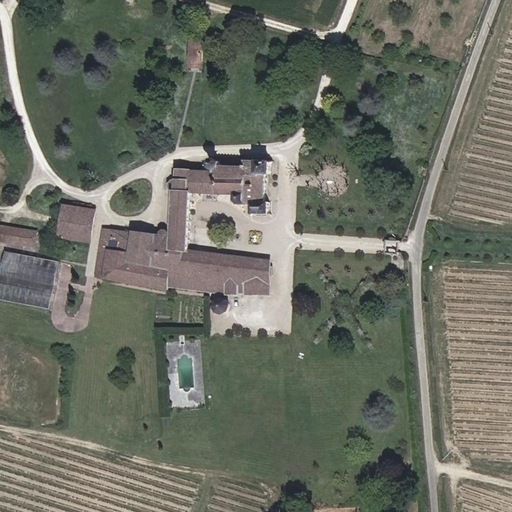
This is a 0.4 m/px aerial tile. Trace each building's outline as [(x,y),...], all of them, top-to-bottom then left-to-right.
[(202,63),(203,42),(191,41),(190,62),(202,63)] [(12,173),(15,165),(0,160),(0,186),(14,191),(18,175),(12,173)] [(190,252),(193,193),(236,195),(235,201),(239,205),(253,205),(253,215),(270,214),(270,203),(267,202),(267,175),(272,175),(273,162),(246,160),(245,167),(222,166),(222,164),(221,162),(219,160),(217,160),(214,161),(212,162),(211,165),(211,172),(192,171),(178,170),(177,180),(172,179),(169,182),(169,188),(172,191),(176,191),(174,238),(168,237),(168,234),(167,232),(166,232),(163,233),(162,234),(162,236),(107,229),(106,234),(104,233),(97,277),(169,290),(169,286),(219,293),(271,293),(271,261),(190,252)] [(91,242),(95,211),(66,206),(61,237),(91,242)] [(8,238),(9,227),(0,225),(0,241),(7,242),(8,238)] [(36,242),(37,232),(9,227),(8,238),(36,242)] [(36,242),(8,238),(7,242),(35,247),(36,242)] [(0,299),(51,310),(60,262),(7,252),(2,279),(1,284),(0,289),(0,299)] [(231,309),(231,306),(230,303),(229,301),(226,299),(222,298),(219,299),(217,301),(215,304),(215,307),(215,310),(217,312),(220,314),(224,315),(227,314),(229,312),(231,309)] [(26,307),(23,322),(49,326),(51,311),(26,307)] [(262,428),(313,428),(313,390),(263,390),(262,428)]
